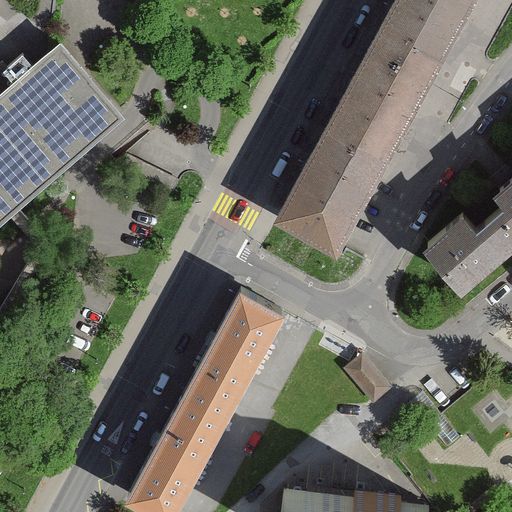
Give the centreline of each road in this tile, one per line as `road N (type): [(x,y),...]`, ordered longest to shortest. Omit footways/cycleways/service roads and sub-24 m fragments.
road 1 (secondary): [(216,246),(70,511)]
road 2 (residential): [(354,319),(451,153),(511,70)]
road 3 (secondary): [(352,0),(216,246)]
road 4 (residential): [(354,319),(416,352),(438,349),(511,294)]
road 5 (residential): [(216,246),(354,319)]
